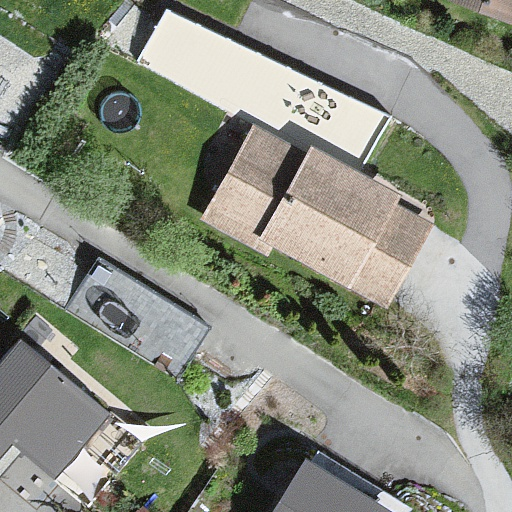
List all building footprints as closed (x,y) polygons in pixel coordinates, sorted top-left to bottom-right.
[(372,132),(387,102),(182,0),(161,0),(135,51),(222,94),(236,64),(372,132)] [(511,0),(455,0),(511,20),(511,0)] [(423,221),(235,131),(192,222),(380,311),(423,221)] [(207,334),(102,263),(72,307),(177,378),(207,334)] [(83,415),(0,352),(0,450),(35,478),(83,415)] [(359,511),(270,466),(246,511),(359,511)]
